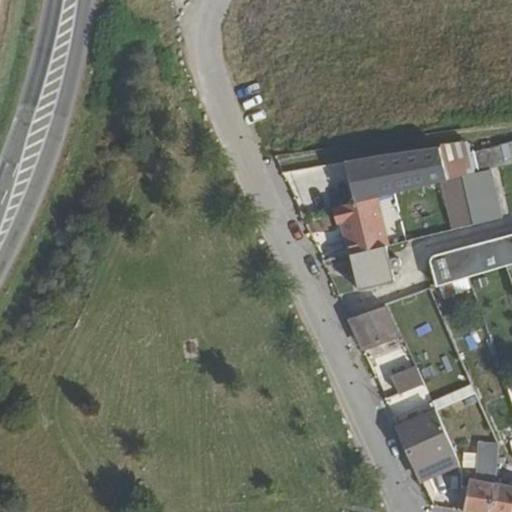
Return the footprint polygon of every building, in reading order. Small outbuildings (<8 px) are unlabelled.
[(359,153),(370,196),(372,196),(441,178),(434,141),(359,153)] [(370,196),(334,205),(338,221),(342,221),(350,253),(385,244),(372,196),(370,196)] [(511,227),(473,238),(481,270),(503,264),(511,261),(511,227)] [(431,249),(439,285),(466,276),(481,270),(473,238),(431,249)] [(348,254),(357,289),(398,279),(389,244),(350,253),(348,254)] [(347,319),(359,346),(392,331),(381,306),(347,319)] [(415,369),(390,380),(398,396),(423,384),(415,369)] [(397,428),(416,469),(454,453),(435,411),(397,428)] [(461,487),(460,511),(467,511),(489,511),(493,483),(495,471),(498,442),(494,433),(489,435),(492,443),(484,443),(480,480),(469,479),(468,487),(461,487)] [(511,438),(498,442),(495,471),(511,465),(511,438)] [(454,453),(416,469),(421,481),(459,464),(454,453)] [(511,485),(493,483),(489,511),(509,511),(511,498),(511,485)]
